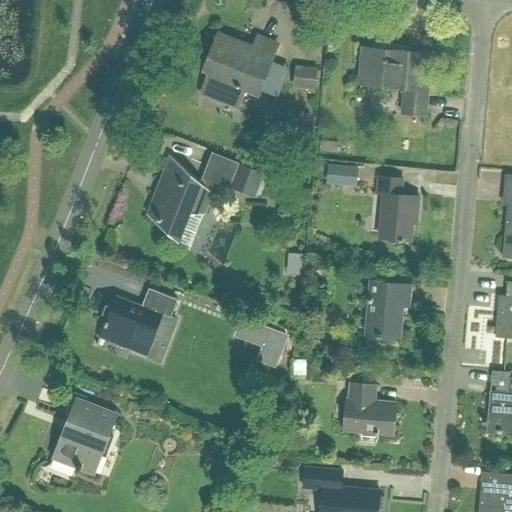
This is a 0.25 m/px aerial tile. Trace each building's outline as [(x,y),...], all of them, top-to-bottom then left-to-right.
[(216,57),(203,93),(239,107),(250,80),(262,85),(259,94),(261,95),(280,46),(259,37),(253,52),(242,48),(244,43),(219,34),(210,57),(211,57),(212,56),(216,57)] [(362,47),(359,84),(405,88),(402,113),(427,115),(433,53),(386,49),(362,47)] [(316,88),(317,71),(298,69),(296,87),(316,88)] [(149,215),(179,242),(191,214),(205,215),(214,192),(172,155),(149,215)] [(327,180),(357,183),(359,165),(329,162),(327,180)] [(241,163),(232,186),(257,195),(265,173),(241,163)] [(405,241),(405,240),(412,241),(415,214),(419,215),(421,196),(403,195),(404,179),(380,177),(378,193),(385,194),(381,238),(400,240),(400,241),(405,241)] [(511,202),(509,202),(503,257),(511,257),(511,202)] [(445,248),(421,249),(422,275),(446,274),(445,248)] [(384,337),(384,336),(402,337),(405,306),(410,306),(412,284),(372,280),(367,334),(378,335),(378,337),(384,337)] [(511,280),(507,280),(507,282),(511,282),(511,295),(500,294),(496,337),(511,338),(511,280)] [(132,345),(131,349),(148,356),(165,314),(172,317),(179,299),(150,288),(141,310),(115,300),(97,345),(99,346),(104,334),(132,345)] [(511,377),(509,392),(492,390),(488,433),(511,435),(511,377)] [(380,435),(380,433),(395,435),(398,403),(377,401),(378,387),(379,387),(379,385),(351,383),(351,384),(352,384),(350,398),(348,398),(346,430),(377,433),(376,435),(380,435)] [(82,470),(82,469),(96,474),(119,413),(78,397),(54,458),(78,467),(77,469),(82,470)] [(379,511),(382,491),(342,487),(344,471),(306,467),(304,488),(305,488),(306,485),(323,487),(320,511),(379,511)] [(511,474),(489,472),(489,474),(506,476),(504,488),(483,486),(480,511),(506,511),(507,510),(511,510),(511,474)]
